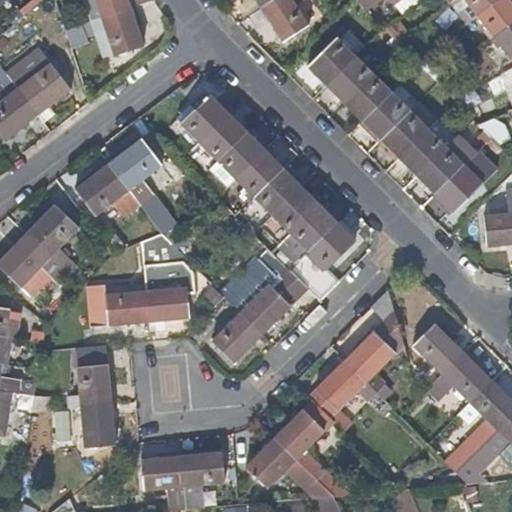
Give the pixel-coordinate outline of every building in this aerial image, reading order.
[(100,17),(94,0),(82,0),(90,20),(100,17)] [(126,0),(94,0),(100,17),(129,7),(126,0)] [(308,24),(292,1),(293,0),(271,0),(261,7),(282,40),(308,24)] [(476,15),(496,0),(451,0),(450,1),(466,23),(476,15)] [(511,22),(511,3),(509,0),(496,0),(476,15),(493,36),(511,22)] [(142,46),(129,7),(100,17),(113,55),(142,46)] [(113,55),(100,17),(90,20),(95,34),(103,57),(113,55)] [(406,34),(396,18),(383,28),(384,30),(396,42),(406,34)] [(86,37),(95,34),(90,20),(64,30),(70,48),(86,42),(86,37)] [(511,22),(493,36),(511,60),(511,22)] [(418,48),(406,34),(396,42),(410,56),(418,48)] [(327,84),(355,56),(338,38),(309,65),(327,84)] [(446,73),(426,53),(415,61),(419,65),(435,81),(446,73)] [(346,102),(373,74),(355,56),(327,84),(346,102)] [(39,116),(72,91),(52,65),(29,83),(19,68),(16,70),(10,63),(3,68),(39,116)] [(3,68),(0,64),(0,132),(7,142),(39,116),(3,68)] [(400,84),(381,65),(373,74),(390,93),(398,86),(400,84)] [(511,69),(502,74),(506,84),(511,81),(511,69)] [(465,93),(446,73),(435,81),(453,99),(465,93)] [(363,121),(390,93),(373,74),(346,102),(363,121)] [(416,103),(398,86),(390,93),(408,111),(416,103)] [(380,139),(408,111),(390,93),(363,121),(380,139)] [(200,144),(229,114),(211,97),(182,125),(200,144)] [(436,120),(444,113),(438,108),(433,114),(419,100),(416,103),(408,111),(427,129),(436,120)] [(427,129),(408,111),(380,139),(399,157),(427,129)] [(218,163),(247,133),(229,114),(200,144),(195,149),(189,154),(208,174),(218,163)] [(509,139),(502,124),(496,127),(489,119),(478,124),(480,126),(498,144),(509,139)] [(454,138),(436,120),(427,129),(399,157),(416,176),(444,148),(454,138)] [(236,180),(265,151),(247,133),(218,163),(236,180)] [(472,156),(454,138),(444,148),(463,165),(472,156)] [(130,190),(164,165),(144,139),(111,164),(130,190)] [(189,154),(195,149),(192,146),(180,158),(183,161),(189,154)] [(434,193),(463,165),(444,148),(416,176),(434,193)] [(453,212),(497,167),(479,149),(472,156),(463,165),(434,193),(453,212)] [(254,198),(284,169),(265,151),(236,180),(242,187),(240,189),(242,192),(238,197),(247,206),(254,198)] [(98,216),(120,198),(131,212),(141,204),(130,190),(111,164),(78,189),(98,216)] [(301,188),(284,169),(254,198),(266,209),(247,227),(255,235),(263,226),(301,188)] [(511,242),(511,187),(506,188),(507,213),(484,215),(486,245),(511,242)] [(290,234),(318,206),(301,188),(263,226),(279,245),(290,234)] [(61,249),(81,228),(58,205),(49,214),(41,223),(29,236),(70,276),(78,267),(61,249)] [(309,252),(337,224),(318,206),(290,234),(309,252)] [(318,301),(338,281),(327,271),(357,242),(337,224),(309,252),(290,272),(308,291),(318,301)] [(125,249),(114,234),(109,227),(99,234),(114,254),(125,249)] [(70,276),(29,236),(27,237),(1,266),(25,289),(27,287),(43,268),(54,279),(61,286),(70,276)] [(38,297),(54,279),(43,268),(27,287),(38,297)] [(263,335),(308,291),(290,272),(287,268),(250,306),(242,297),(235,291),(227,299),(240,313),(263,335)] [(196,283),(195,271),(187,271),(187,280),(187,283),(196,283)] [(187,283),(187,280),(162,282),(162,291),(188,290),(187,283)] [(253,286),(247,281),(235,291),(242,297),(253,286)] [(190,319),(188,290),(162,291),(162,282),(147,283),(151,323),(190,319)] [(151,323),(147,283),(132,284),(132,294),(107,296),(106,287),(89,287),(92,328),(151,323)] [(0,336),(17,339),(20,324),(11,323),(12,311),(0,309),(0,336)] [(234,363),(263,335),(240,313),(214,341),(234,363)] [(391,352),(401,344),(392,313),(345,364),(377,395),(384,387),(375,377),(394,356),(391,352)] [(46,343),(49,324),(39,317),(35,341),(46,343)] [(462,353),(437,329),(434,325),(413,346),(441,375),(462,353)] [(17,339),(0,336),(0,364),(4,365),(41,371),(44,352),(34,351),(35,341),(17,339)] [(137,405),(133,345),(108,347),(112,407),(137,405)] [(112,407),(108,347),(77,350),(81,398),(70,399),(71,411),(82,410),(112,407)] [(490,382),(462,353),(441,375),(425,391),(436,402),(451,386),(469,403),(490,382)] [(21,383),(2,380),(4,365),(0,364),(0,392),(14,395),(19,395),(21,383)] [(380,398),(345,364),(308,400),(312,403),(345,436),(353,427),(340,414),(359,393),(375,408),(382,400),(380,398)] [(458,472),(511,416),(511,403),(490,382),(469,403),(480,414),(486,420),(445,462),(457,474),(458,472)] [(0,420),(11,422),(14,395),(0,392),(0,420)] [(52,413),(51,399),(37,398),(34,414),(52,413)] [(306,452),(333,425),(312,403),(275,441),(319,481),(335,497),(351,495),(336,480),(306,452)] [(468,426),(480,414),(469,403),(457,415),(468,426)] [(115,447),(112,407),(82,410),(84,450),(115,447)] [(84,450),(82,410),(71,411),(74,451),(84,450)] [(511,416),(458,472),(457,474),(467,484),(469,484),(509,443),(511,445),(511,416)] [(319,481),(275,441),(248,469),(269,489),(288,471),(310,491),(319,481)] [(225,485),(222,455),(182,459),(185,489),(187,511),(202,510),(200,487),(225,485)] [(185,489),(182,459),(142,462),(144,492),(170,490),(185,489)] [(46,464),(47,476),(81,473),(80,461),(46,464)] [(335,497),(319,481),(310,491),(315,499),(335,497)] [(173,511),(187,511),(185,489),(170,490),(172,511),(173,511)] [(415,511),(407,490),(396,491),(403,511),(415,511)] [(296,511),(290,501),(273,503),(278,511),(296,511)]
